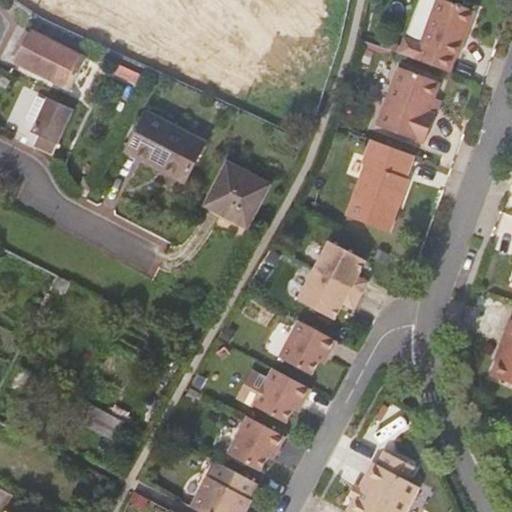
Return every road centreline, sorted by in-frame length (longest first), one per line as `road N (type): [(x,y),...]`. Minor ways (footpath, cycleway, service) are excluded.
road 1 (residential): [(428,329),(511,63)]
road 2 (residential): [(294,511),(377,344),(389,331),(428,329)]
road 3 (residential): [(486,511),(439,395),(428,329)]
